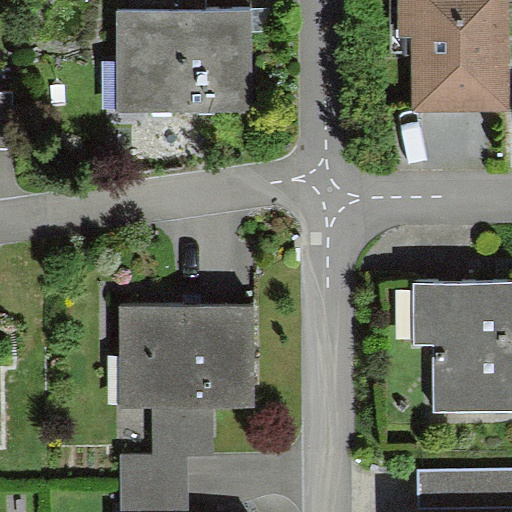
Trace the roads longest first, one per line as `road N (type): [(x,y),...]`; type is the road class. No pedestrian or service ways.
road 1 (residential): [(327,186),(290,181),(0,222)]
road 2 (residential): [(327,186),(328,511)]
road 3 (residential): [(324,0),(327,186)]
road 4 (residential): [(511,194),(369,195),(327,186)]
